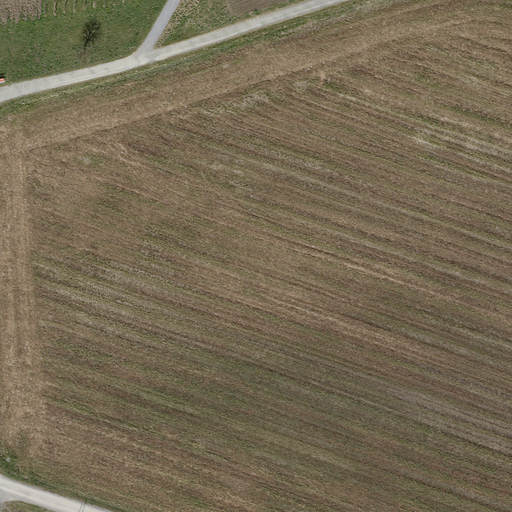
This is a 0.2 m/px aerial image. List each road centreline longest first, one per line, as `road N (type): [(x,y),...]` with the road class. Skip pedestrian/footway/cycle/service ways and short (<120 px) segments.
road 1 (track): [(322,0),(139,57)]
road 2 (track): [(139,57),(0,95)]
